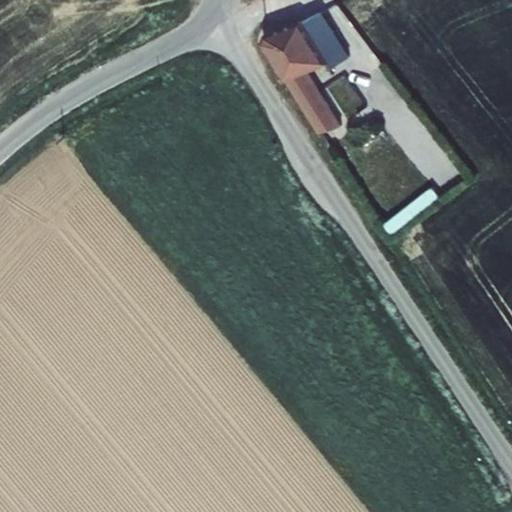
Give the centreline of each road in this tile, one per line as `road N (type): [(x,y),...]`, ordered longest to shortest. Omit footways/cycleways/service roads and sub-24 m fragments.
road 1 (unclassified): [(511,463),(212,14)]
road 2 (tertiary): [(212,14),(0,147)]
